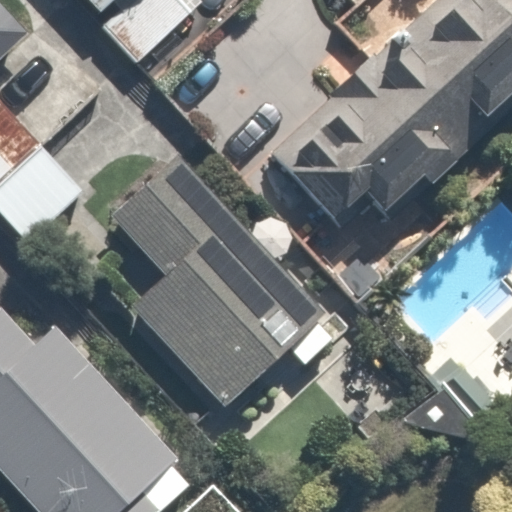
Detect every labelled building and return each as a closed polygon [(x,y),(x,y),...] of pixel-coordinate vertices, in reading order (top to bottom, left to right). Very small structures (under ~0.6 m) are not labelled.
[(69,0),(138,74),(199,17),(182,0),(69,0)] [(477,0),(435,0),(258,158),(335,244),(375,208),(395,231),(445,186),(421,159),(471,114),(498,145),(511,132),(511,0),(504,0),(490,13),(477,0)] [(0,73),(30,47),(0,12),(0,73)] [(0,190),(45,151),(0,100),(0,190)] [(45,151),(0,190),(0,230),(23,257),(88,200),(45,151)] [(177,166),(111,230),(168,290),(130,326),(222,422),(289,358),(308,378),(345,343),(177,166)] [(171,511),(196,490),(56,331),(42,344),(9,306),(0,313),(0,490),(19,511),(171,511)]
